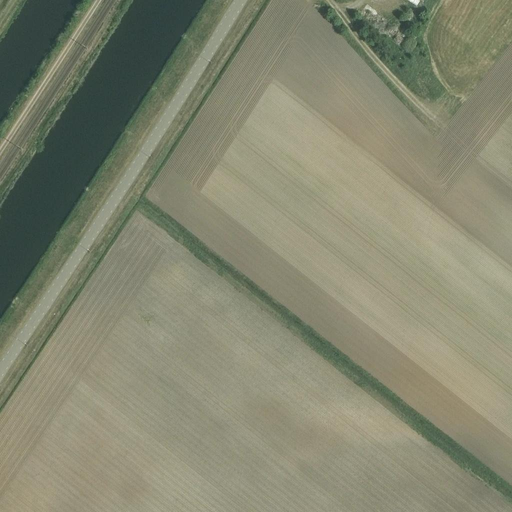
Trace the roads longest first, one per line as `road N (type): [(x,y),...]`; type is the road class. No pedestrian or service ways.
road 1 (tertiary): [(0,371),(240,0)]
road 2 (track): [(0,151),(98,0)]
